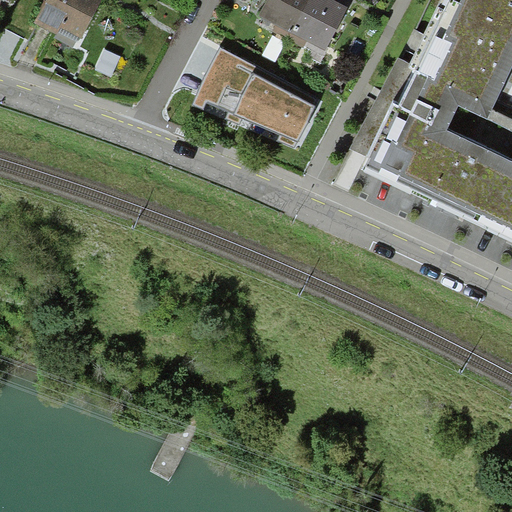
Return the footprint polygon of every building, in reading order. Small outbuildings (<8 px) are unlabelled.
[(81,44),(102,0),(51,0),(40,25),(81,44)] [(326,52),(347,9),(329,0),(261,0),(267,3),(259,19),(326,52)] [(511,215),(511,0),(441,0),(370,146),(511,215)] [(121,58),(104,51),(96,72),(113,78),(121,58)] [(263,130),(285,88),(257,74),(233,61),(211,104),(263,130)]
